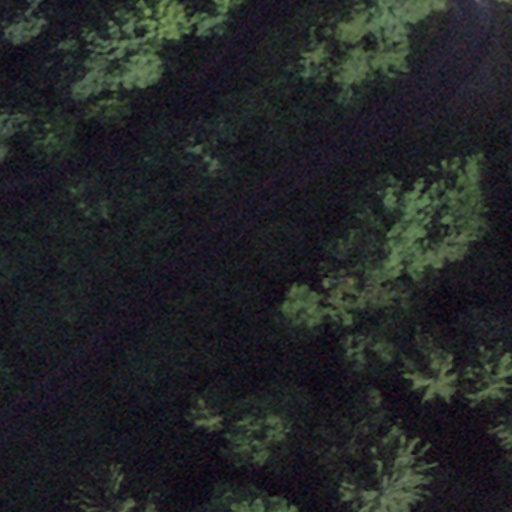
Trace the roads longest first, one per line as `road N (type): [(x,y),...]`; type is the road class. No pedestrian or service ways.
road 1 (track): [(0,424),(205,241),(442,63),(470,0)]
road 2 (track): [(266,0),(146,120),(82,162),(0,193)]
